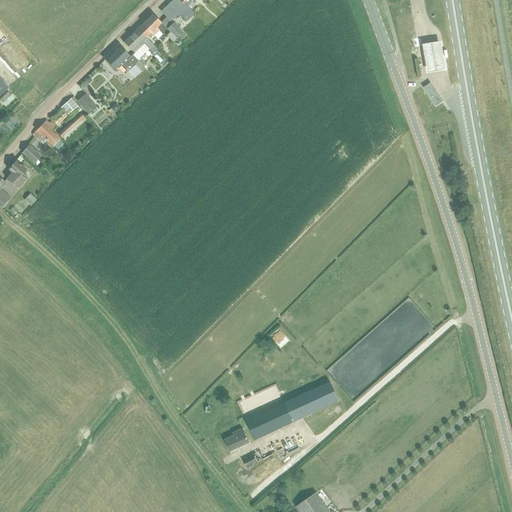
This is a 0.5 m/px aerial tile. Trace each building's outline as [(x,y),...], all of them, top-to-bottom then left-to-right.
[(187,7),(180,0),(172,0),(161,12),(167,18),(161,23),(170,32),(176,38),(177,39),(183,34),(170,21),(178,13),(186,20),(193,13),(187,7)] [(152,15),(137,28),(146,36),(148,35),(150,38),(159,30),(156,28),(161,23),(152,15)] [(146,36),(137,28),(133,31),(124,41),(135,53),(138,57),(148,48),(152,53),(157,49),(146,36)] [(170,32),(167,36),(173,42),(176,38),(170,32)] [(442,40),(423,43),(428,71),(446,68),(442,40)] [(141,70),(144,67),(132,54),(130,55),(120,44),(104,59),(114,70),(121,65),(127,72),(135,64),(141,70)] [(94,79),(90,76),(80,85),(84,89),(94,79)] [(0,78),(0,95),(8,88),(0,78)] [(431,83),(424,88),(436,106),(443,101),(431,83)] [(98,105),(87,92),(78,100),(89,113),(98,105)] [(79,105),(72,97),(63,106),(69,113),(79,105)] [(63,109),(53,119),(58,125),(69,115),(63,109)] [(63,140),(86,120),(80,113),(58,134),(63,140)] [(53,146),(60,139),(50,129),(52,127),(46,121),(33,135),(43,144),(47,140),(53,146)] [(33,164),(40,156),(28,144),(22,152),(33,164)] [(27,170),(16,161),(8,169),(12,173),(7,179),(18,189),(28,177),(24,173),(27,170)] [(31,196),(25,201),(29,205),(30,206),(36,200),(35,199),(31,196)] [(11,216),(15,212),(9,207),(5,211),(11,216)] [(256,440),(339,401),(330,382),(247,421),(256,440)] [(230,452),(249,443),(243,429),(233,433),(234,436),(225,440),(230,452)] [(258,452),(243,460),(247,468),(262,460),(258,452)] [(329,511),(316,493),(296,506),(300,511),(329,511)]
